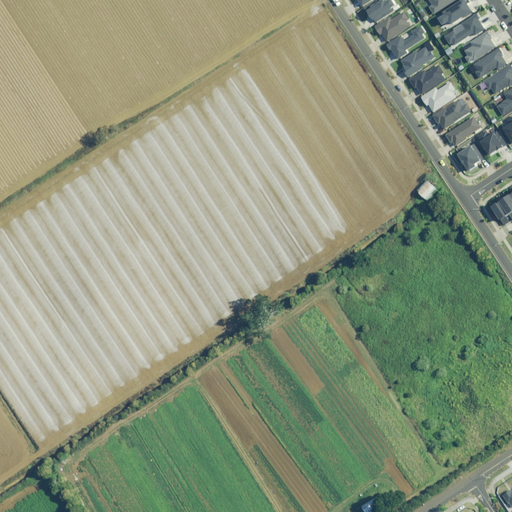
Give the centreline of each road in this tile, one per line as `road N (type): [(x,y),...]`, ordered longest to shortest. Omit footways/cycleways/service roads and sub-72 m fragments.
road 1 (unknown): [(313,0),(0,215)]
road 2 (unclassified): [(463,201),(333,0)]
